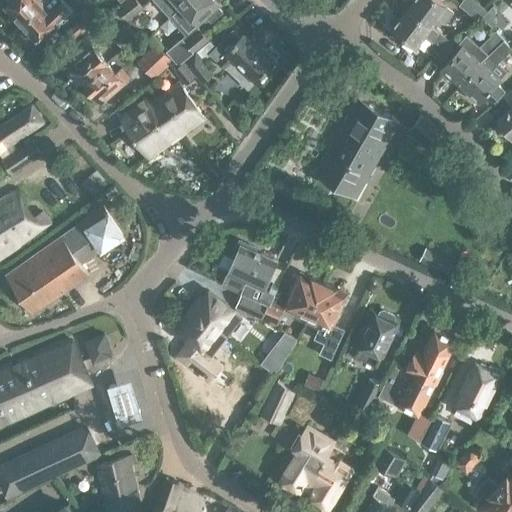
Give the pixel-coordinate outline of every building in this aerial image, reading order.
[(12,0),(5,8),(20,24),(45,0),(12,0)] [(52,0),(45,0),(20,24),(35,40),(36,42),(71,9),(62,0),(58,0),(55,3),(52,0)] [(127,19),(144,6),(138,0),(126,0),(118,7),(127,19)] [(173,13),(188,0),(154,0),(169,16),(173,13)] [(188,0),(173,13),(188,30),(196,24),(197,25),(207,17),(211,22),(223,11),(218,6),(221,4),(220,3),(220,0),(188,0)] [(412,0),(407,7),(432,26),(438,18),(445,24),(454,12),(446,7),(448,5),(441,0),(412,0)] [(470,0),(460,0),(460,1),(456,6),(477,21),(480,18),(485,11),(470,0)] [(87,5),(79,12),(83,18),(73,26),(78,32),(81,30),(97,18),(87,5)] [(439,31),(432,26),(407,7),(401,15),(399,13),(391,24),(393,26),(391,28),(415,47),(424,36),(431,41),(439,31)] [(137,35),(126,23),(112,35),(123,47),(137,35)] [(184,40),(194,52),(209,39),(200,28),(185,40),(184,40)] [(276,59),(279,53),(270,45),(266,49),(258,42),(256,45),(244,33),(241,36),(233,28),(209,52),(225,68),(234,58),(256,80),(276,60),(276,59)] [(81,30),(78,32),(69,40),(74,45),(60,57),(81,80),(106,58),(81,30)] [(496,30),(485,40),(494,49),(505,39),(496,30)] [(439,31),(431,41),(425,48),(435,57),(449,39),(439,31)] [(453,52),(441,66),(443,68),(441,70),(451,79),(453,77),(461,84),(481,60),(494,49),(485,40),(480,45),(467,34),(451,51),(453,52)] [(184,40),(185,40),(181,36),(167,49),(179,64),(184,60),(185,60),(194,53),(194,52),(184,40)] [(481,60),(461,84),(469,90),(467,93),(477,102),(479,99),(481,101),(489,92),(497,100),(506,90),(497,83),(501,78),(500,78),(508,70),(498,62),(511,47),(511,46),(505,39),(494,49),(481,60)] [(172,60),(156,43),(138,61),(154,77),(172,60)] [(197,51),(194,53),(185,60),(202,82),(214,73),(197,51)] [(106,58),(81,80),(101,104),(131,78),(122,67),(117,71),(106,58)] [(184,60),(179,64),(173,68),(185,84),(196,75),(184,60)] [(180,81),(151,101),(177,137),(205,117),(180,81)] [(511,90),(504,98),(511,107),(496,120),(511,138),(511,90)] [(315,174),(356,197),(400,121),(358,97),(315,174)] [(177,137),(151,101),(151,102),(145,99),(119,117),(148,157),(177,137)] [(31,106),(0,126),(0,137),(5,147),(42,123),(31,106)] [(419,115),(408,129),(435,151),(430,157),(435,161),(426,172),(441,184),(449,174),(457,181),(467,168),(460,161),(462,158),(463,158),(450,144),(453,141),(421,113),(419,115)] [(43,154),(33,137),(2,158),(12,174),(43,154)] [(91,173),(82,181),(94,195),(103,187),(91,173)] [(32,218),(14,191),(0,200),(0,253),(47,223),(40,212),(32,218)] [(81,219),(102,249),(123,235),(104,204),(81,219)] [(78,226),(60,238),(6,277),(33,314),(87,275),(79,264),(96,252),(78,226)] [(234,256),(221,284),(241,292),(252,297),(267,304),(270,305),(271,302),(272,299),(277,288),(279,283),(273,280),(271,286),(266,284),(277,259),(256,249),(257,247),(247,243),(245,245),(238,242),(232,255),(234,256)] [(454,261),(426,246),(419,260),(447,274),(454,261)] [(308,317),(324,281),(300,270),(289,293),(277,288),(272,299),(271,302),(284,308),(285,306),(293,310),(308,317)] [(348,292),(324,281),(308,317),(321,323),(314,338),(324,342),(319,353),(331,358),(345,328),(334,323),(348,292)] [(235,310),(209,289),(202,297),(200,295),(190,307),(220,330),(235,310)] [(252,297),(241,292),(235,306),(261,317),(267,304),(252,297)] [(276,326),(284,308),(271,302),(270,305),(267,304),(261,317),(261,319),(275,326),(276,327),(276,326)] [(190,307),(180,320),(182,322),(176,330),(203,352),(210,358),(227,336),(220,330),(190,307)] [(358,331),(347,353),(361,360),(362,357),(377,365),(399,322),(395,320),(396,318),(395,313),(384,308),(380,310),(378,312),(373,310),(363,333),(358,331)] [(394,364),(379,394),(398,404),(397,406),(416,416),(419,417),(421,412),(458,338),(434,326),(422,350),(416,347),(405,369),(394,364)] [(94,360),(112,353),(104,333),(86,340),(94,360)] [(280,337),(266,355),(280,366),(292,346),(280,337)] [(0,406),(6,421),(92,383),(74,339),(0,370),(0,406)] [(475,360),(454,402),(479,416),(500,373),(498,372),(498,368),(489,364),(486,366),(475,360)] [(324,379),(309,372),(304,385),(318,392),(324,379)] [(383,384),(369,376),(355,405),(369,413),(383,384)] [(119,422),(143,415),(132,377),(108,384),(119,422)] [(280,423),(297,389),(277,379),(260,413),(280,423)] [(419,417),(416,416),(407,433),(420,439),(432,417),(421,412),(419,417)] [(421,439),(438,448),(452,421),(435,412),(421,439)] [(393,428),(381,421),(368,442),(380,449),(393,428)] [(336,438),(347,444),(353,432),(344,426),(336,438)] [(23,456),(0,466),(0,476),(9,496),(80,463),(97,455),(84,427),(23,456)] [(335,442),(336,440),(325,433),(324,436),(310,427),(306,435),(299,431),(291,446),(298,450),(278,482),(287,487),(290,483),(305,491),(334,441),(335,442)] [(335,442),(334,441),(305,491),(319,500),(317,505),(326,511),(353,467),(341,459),(348,447),(336,440),(335,442)] [(469,444),(462,452),(475,464),(483,456),(469,444)] [(397,476),(407,459),(384,445),(373,463),(397,476)] [(475,464),(462,452),(455,460),(468,472),(475,464)] [(142,511),(132,464),(136,463),(134,453),(96,463),(106,504),(101,505),(102,511),(142,511)] [(511,455),(502,467),(508,473),(498,484),(511,496),(511,455)] [(451,462),(440,456),(432,473),(443,478),(451,462)] [(511,511),(511,496),(498,484),(488,475),(477,487),(484,493),(476,501),(481,505),(480,505),(487,511),(511,511)] [(425,486),(408,511),(427,511),(445,489),(439,485),(430,477),(425,486)] [(165,478),(164,481),(152,511),(169,511),(180,484),(165,478)] [(397,511),(395,510),(396,507),(386,501),(390,493),(378,486),(373,493),(372,492),(359,511),(397,511)] [(73,511),(68,503),(55,511),(73,511)]
